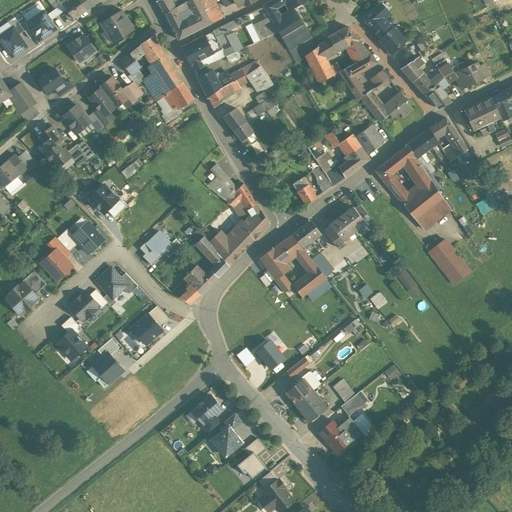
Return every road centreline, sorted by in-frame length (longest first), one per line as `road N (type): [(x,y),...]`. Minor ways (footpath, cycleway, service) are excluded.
road 1 (unclassified): [(41,511),(226,362)]
road 2 (tertiary): [(173,48),(284,230)]
road 3 (residential): [(36,322),(111,248),(166,301),(191,312)]
road 4 (tertiary): [(226,362),(355,511)]
road 5 (residential): [(436,118),(284,230)]
road 6 (residential): [(436,118),(329,0)]
road 7 (residential): [(160,23),(48,110)]
